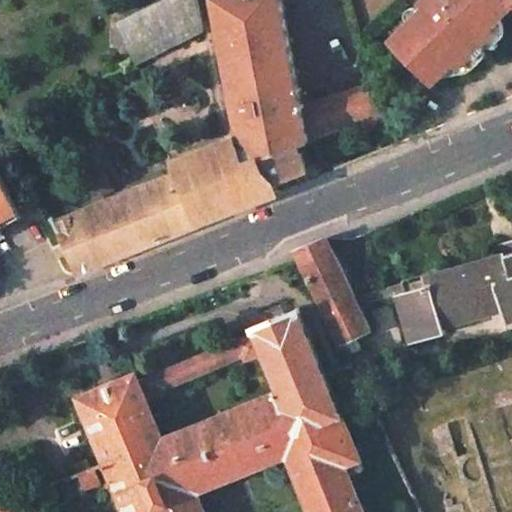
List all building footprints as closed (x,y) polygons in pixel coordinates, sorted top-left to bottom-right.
[(137,62),(203,29),(197,0),(161,0),(118,22),(137,62)] [(213,0),(241,143),(179,171),(198,221),(281,190),(278,181),(309,169),(299,145),(309,141),(302,104),(282,0),(213,0)] [(482,33),(511,4),(511,0),(421,0),(426,4),(391,37),(433,79),(468,46),(473,50),(485,37),(482,33)] [(375,82),(302,104),(309,141),(358,123),(381,114),(384,113),(375,82)] [(385,123),(381,114),(358,123),(362,132),(385,123)] [(74,268),(196,222),(198,221),(179,171),(54,222),(74,268)] [(88,179),(103,195),(112,191),(103,172),(88,179)] [(0,220),(16,211),(0,184),(0,220)] [(196,222),(74,268),(77,274),(197,225),(196,222)] [(355,297),(327,237),(295,250),(299,259),(340,343),(370,328),(361,308),(355,297)] [(501,256),(404,284),(404,283),(367,294),(355,297),(361,308),(362,308),(371,305),(370,301),(395,295),(410,343),(446,332),(445,328),(504,311),(507,322),(511,320),(511,239),(497,245),(501,256)] [(298,434),(344,415),(302,312),(303,312),(300,306),(295,308),(295,309),(286,314),(282,313),(271,320),(270,318),(268,319),(268,321),(258,324),(258,323),(252,326),(255,331),(256,331),(257,333),(262,348),(281,391),(298,434)] [(257,333),(140,381),(147,398),(163,392),(160,385),(244,350),(247,357),(262,348),(257,333)] [(80,396),(106,461),(119,492),(127,511),(364,511),(350,475),(364,469),(359,457),(360,457),(344,415),(298,434),(281,391),(163,439),(147,398),(140,381),(137,373),(80,396)] [(511,400),(441,420),(470,511),(511,511),(511,390),(509,391),(511,400)] [(75,464),(78,472),(90,468),(87,460),(75,464)] [(50,483),(0,502),(0,511),(33,511),(35,511),(34,508),(56,500),(50,483)]
